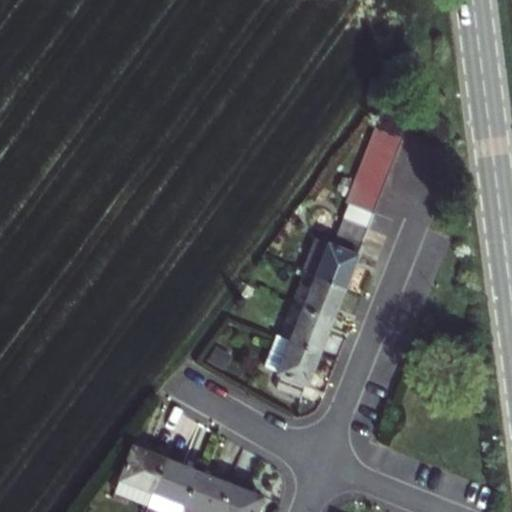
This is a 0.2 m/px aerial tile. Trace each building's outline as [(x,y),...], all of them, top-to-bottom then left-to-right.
[(401,127),(374,117),(344,194),(350,197),(371,206),(401,127)] [(365,223),(371,206),(350,197),(343,214),(365,223)] [(360,236),(365,223),(343,214),(338,228),(360,236)] [(353,254),(360,236),(338,228),(331,245),(353,254)] [(341,288),(353,254),(331,245),(310,239),(299,271),(312,277),(341,288)] [(329,320),(341,288),(312,277),(300,308),(329,320)] [(317,351),(329,320),(300,308),(287,339),(317,351)] [(300,396),(317,351),(287,339),(274,334),(262,366),(275,371),(270,385),(300,396)] [(127,437),(125,443),(141,449),(143,443),(127,437)] [(157,455),(125,443),(107,490),(140,501),(146,485),(157,455)] [(192,468),(157,455),(146,485),(181,498),(192,468)] [(225,480),(192,468),(181,498),(213,510),(225,480)] [(246,511),(254,491),(225,480),(213,510),(218,511),(246,511)]
